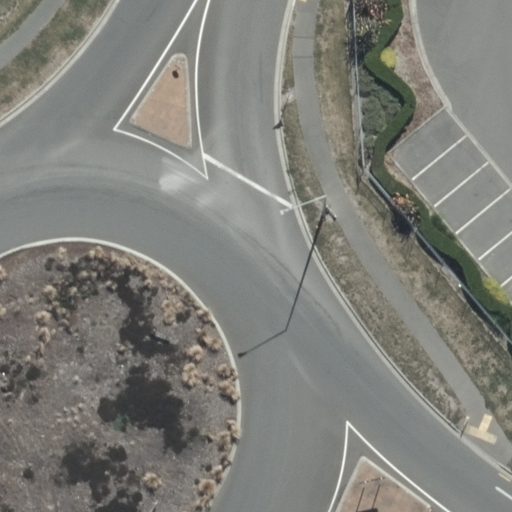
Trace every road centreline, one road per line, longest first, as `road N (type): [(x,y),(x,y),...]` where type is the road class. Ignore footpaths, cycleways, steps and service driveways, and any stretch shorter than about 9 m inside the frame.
road 1 (tertiary): [(273,306),(494,511)]
road 2 (unclassified): [(241,0),(230,63),(246,270)]
road 3 (tertiary): [(0,201),(86,189),(132,197),(176,214),(246,270)]
road 4 (unclassified): [(0,200),(102,76),(146,0)]
road 5 (tertiary): [(273,306),(292,419),(282,474),(264,511)]
